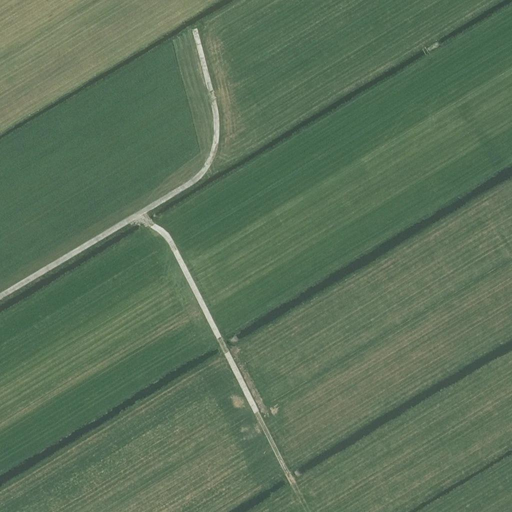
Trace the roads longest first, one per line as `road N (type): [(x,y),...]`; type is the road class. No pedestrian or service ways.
road 1 (track): [(307,511),(176,253),(164,232),(137,214),(197,177),(214,150),(216,117),(195,29)]
road 2 (track): [(137,214),(0,297)]
